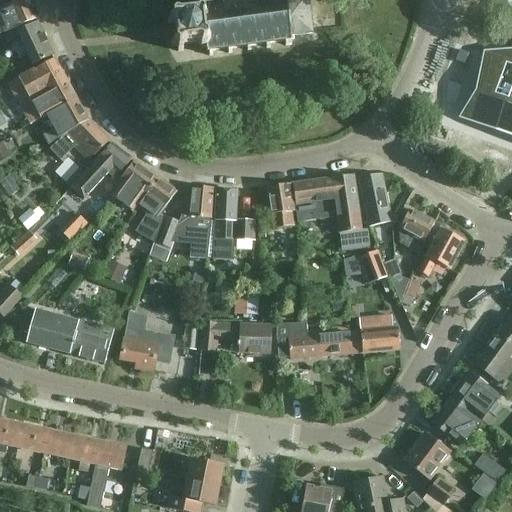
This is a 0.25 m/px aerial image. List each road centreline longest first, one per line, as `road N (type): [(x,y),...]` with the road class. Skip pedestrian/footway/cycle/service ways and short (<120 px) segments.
road 1 (residential): [(386,136),(288,164),(181,163),(117,124),(74,45),(62,0)]
road 2 (residential): [(499,226),(395,406),(378,421),(335,436),(268,426)]
road 3 (residential): [(268,426),(0,369)]
road 4 (residential): [(386,136),(443,0)]
road 5 (residential): [(499,226),(421,180),(386,136)]
